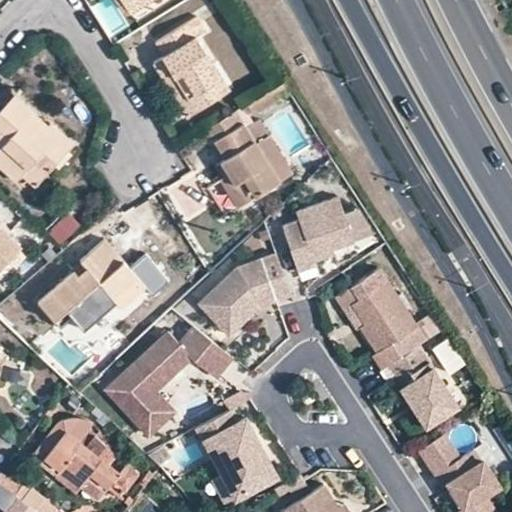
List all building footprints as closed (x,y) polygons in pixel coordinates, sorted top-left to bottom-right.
[(122,0),(128,9),(143,0),(122,0)] [(197,107),(227,89),(185,22),(155,40),(163,54),(153,61),(164,81),(176,74),(197,107)] [(176,74),(164,81),(185,114),(197,107),(176,74)] [(277,97),(286,91),(279,80),(270,85),(277,97)] [(277,97),(270,85),(243,102),(252,114),(277,97)] [(0,167),(14,181),(21,174),(34,160),(45,170),(71,142),(48,121),(46,124),(12,93),(0,106),(0,167)] [(208,145),(210,148),(214,146),(221,156),(217,160),(227,173),(223,177),(242,205),(279,180),(255,145),(268,136),(255,115),(208,145)] [(279,180),(291,173),(268,136),(255,145),(279,180)] [(217,160),(221,156),(214,146),(210,148),(217,160)] [(45,170),(34,160),(21,174),(33,185),(45,170)] [(223,177),(227,173),(217,160),(213,162),(223,177)] [(237,209),(242,205),(223,177),(218,180),(237,209)] [(349,244),(333,198),(291,213),(295,221),(278,227),(294,273),(312,267),(310,262),(308,257),(328,250),(349,244)] [(0,220),(0,229),(7,235),(14,227),(3,217),(0,220)] [(131,294),(143,284),(103,237),(79,258),(82,261),(36,302),(53,323),(66,311),(82,330),(98,315),(102,319),(131,294)] [(328,250),(308,257),(310,262),(330,255),(328,250)] [(271,254),(232,268),(193,304),(213,325),(231,309),(241,320),(257,306),(255,300),(268,295),(270,302),(286,296),(271,254)] [(414,326),(384,279),(348,302),(362,322),(357,325),(374,351),(369,354),(379,368),(387,363),(404,351),(396,338),(414,326)] [(102,319),(108,325),(137,301),(131,294),(102,319)] [(270,302),(268,295),(255,300),(257,306),(270,302)] [(241,320),(231,309),(213,325),(223,336),(241,320)] [(226,357),(188,326),(174,343),(163,332),(100,390),(142,436),(163,418),(143,397),(149,391),(186,357),(210,377),(226,357)] [(457,405),(416,344),(387,363),(401,385),(398,387),(424,426),(457,405)] [(168,412),(149,391),(143,397),(163,418),(168,412)] [(262,459),(241,419),(232,424),(225,411),(192,428),(200,443),(201,442),(214,466),(232,499),(272,477),(266,465),(259,469),(255,462),(262,459)] [(79,485),(95,497),(122,461),(90,436),(85,443),(55,423),(35,451),(42,456),(79,485)] [(496,485),(480,459),(476,462),(468,449),(455,457),(440,434),(416,449),(440,486),(445,483),(460,506),(455,509),(457,511),(511,511),(511,509),(506,511),(492,511),(481,495),(496,485)] [(73,491),(79,485),(42,456),(37,463),(73,491)] [(266,465),(262,459),(255,462),(259,469),(266,465)] [(65,511),(22,481),(0,472),(0,483),(13,494),(36,511),(65,511)] [(232,499),(219,475),(208,481),(221,505),(232,499)] [(337,511),(334,508),(320,485),(277,511),(344,511),(343,510),(340,511),(337,511)] [(36,511),(13,494),(1,511),(2,511),(36,511)]
